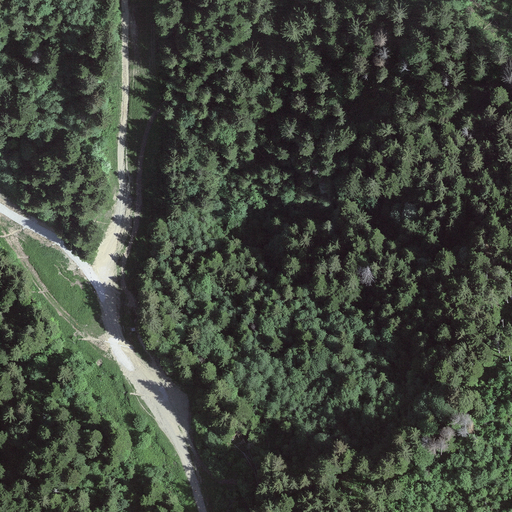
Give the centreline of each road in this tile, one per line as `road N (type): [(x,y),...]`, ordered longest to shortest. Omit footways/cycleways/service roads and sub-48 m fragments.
road 1 (track): [(207,511),(97,281),(122,203),(125,0)]
road 2 (track): [(0,205),(67,246),(97,281)]
